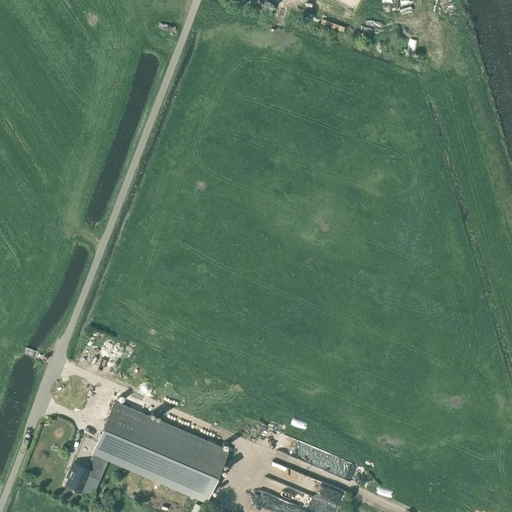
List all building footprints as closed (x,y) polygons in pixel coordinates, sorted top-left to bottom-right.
[(139,345),(126,340),(123,347),(113,343),(108,354),(131,364),(139,345)] [(93,454),(107,460),(205,502),(228,451),(114,402),(91,453),(93,454)] [(255,409),(255,416),(270,417),(270,410),(255,409)] [(254,415),(252,425),(266,429),(268,419),(254,415)] [(107,460),(93,454),(86,469),(73,463),(69,471),(71,471),(65,486),(80,492),(87,475),(99,480),(107,460)] [(303,504),(300,511),(328,511),(330,508),(333,510),(336,502),(339,503),(340,500),(307,487),(305,493),(320,499),(318,505),(313,503),(314,500),(304,496),(301,503),(303,504)]
